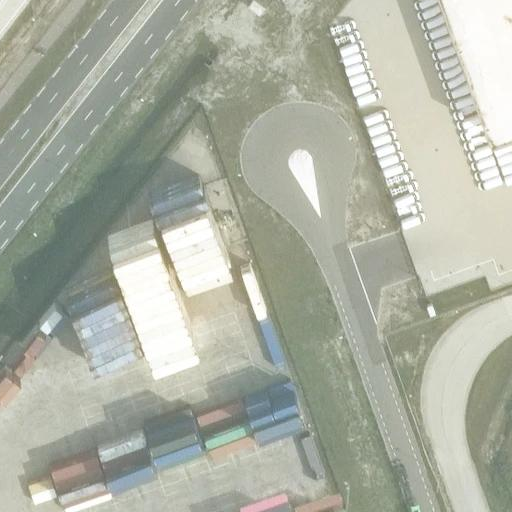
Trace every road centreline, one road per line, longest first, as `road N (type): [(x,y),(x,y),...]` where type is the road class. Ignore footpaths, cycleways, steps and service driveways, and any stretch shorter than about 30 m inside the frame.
road 1 (unclassified): [(303,166),(423,511)]
road 2 (tertiary): [(0,229),(178,0)]
road 3 (tertiary): [(131,0),(0,165)]
road 4 (unknown): [(461,235),(401,59)]
road 5 (unknown): [(340,272),(461,235)]
